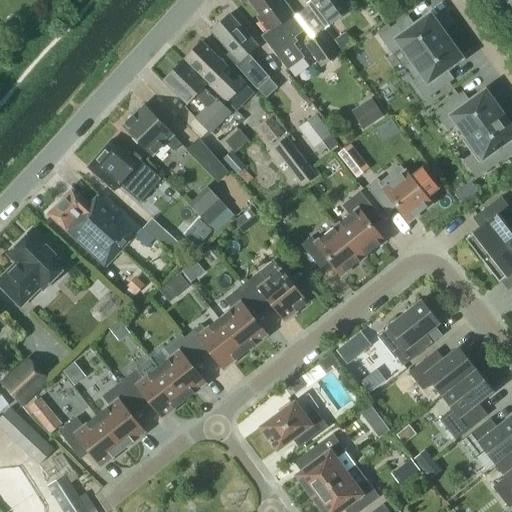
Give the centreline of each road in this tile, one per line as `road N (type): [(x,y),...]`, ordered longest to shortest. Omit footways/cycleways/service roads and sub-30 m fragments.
road 1 (residential): [(511,355),(428,256),(212,429)]
road 2 (tertiary): [(0,205),(195,0)]
